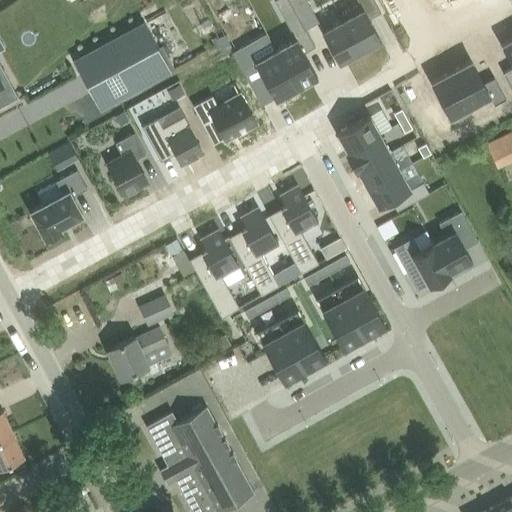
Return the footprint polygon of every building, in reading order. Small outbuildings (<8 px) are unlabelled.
[(318,20),(307,0),(289,0),(295,10),(304,27),(305,27),(318,20)] [(343,19),(360,50),(381,39),(369,17),(381,11),(374,0),(358,0),(360,2),(340,13),(343,19)] [(171,5),(100,44),(126,93),(198,54),(171,5)] [(294,37),(275,49),(296,85),(317,74),(304,50),(314,44),(305,27),(304,27),(295,10),(283,16),(294,37)] [(321,30),(327,40),(339,62),(360,50),(343,19),(321,30)] [(511,58),(511,36),(503,41),(511,58)] [(274,97),(296,85),(275,49),(254,60),(262,73),(274,97)] [(470,59),(451,69),(469,101),(487,91),(470,59)] [(0,106),(18,96),(0,62),(0,106)] [(469,101),(451,69),(432,79),(450,112),(469,101)] [(180,83),(167,90),(172,98),(184,92),(180,83)] [(225,138),(257,121),(240,91),(217,103),(212,94),(193,104),(203,123),(214,117),(225,138)] [(394,112),(399,121),(407,117),(402,107),(394,112)] [(444,124),(452,120),(446,109),(439,113),(444,124)] [(124,110),(115,115),(120,124),(129,119),(124,110)] [(171,153),(177,163),(198,151),(184,126),(186,126),(180,115),(158,127),(153,118),(138,126),(139,129),(151,150),(157,160),(171,153)] [(344,151),(344,152),(377,134),(367,115),(334,133),(345,151),(344,151)] [(407,117),(399,121),(405,131),(412,126),(407,117)] [(112,160),(128,191),(152,178),(140,155),(151,150),(139,129),(122,138),(129,151),(112,160)] [(511,131),(486,143),(496,167),(511,159),(511,131)] [(388,152),(377,134),(344,152),(354,170),(388,152)] [(431,151),(426,142),(418,146),(423,156),(431,151)] [(73,160),(64,143),(48,152),(57,169),(73,160)] [(388,152),(354,170),(355,171),(356,171),(365,188),(398,170),(388,152)] [(30,208),(45,235),(61,227),(60,225),(82,213),(72,194),(87,186),(76,167),(56,178),(62,191),(30,208)] [(408,189),(398,170),(365,188),(376,207),(408,189)] [(318,220),(298,183),(280,193),(286,203),(268,213),(295,261),(313,251),(301,229),(318,220)] [(279,242),(258,205),(241,215),(247,225),(229,235),(261,293),(278,283),(262,251),(279,242)] [(441,231),(428,238),(446,270),(461,261),(459,258),(466,254),(460,244),(473,237),(456,206),(434,218),(441,231)] [(377,224),(383,236),(397,229),(390,217),(377,224)] [(239,264),(219,227),(201,237),(207,247),(189,257),(216,306),(234,296),(222,273),(239,264)] [(171,254),(172,254),(183,248),(177,238),(166,244),(171,254)] [(446,270),(428,238),(408,249),(405,242),(392,249),(406,274),(417,268),(425,281),(446,270)] [(345,252),(335,258),(339,265),(349,259),(345,252)] [(328,271),(339,265),(335,258),(324,264),(328,271)] [(318,277),(328,271),(324,264),(314,270),(318,277)] [(284,266),(273,272),(279,283),(290,277),(284,266)] [(307,282),(318,277),(314,270),(303,275),(307,282)] [(122,272),(113,276),(116,282),(124,278),(122,272)] [(357,274),(336,285),(315,297),(343,347),(364,335),(385,324),(357,274)] [(286,285),(275,291),(279,298),(290,292),(286,285)] [(279,298),(275,291),(265,297),(269,304),(279,298)] [(147,323),(174,312),(165,293),(139,305),(147,323)] [(269,304),(265,297),(254,303),(258,310),(269,304)] [(258,310),(254,303),(244,309),(248,316),(258,310)] [(298,307),(277,318),(256,330),(284,380),(305,369),(326,357),(298,307)] [(134,335),(126,339),(108,347),(121,377),(148,364),(143,354),(168,342),(160,327),(135,338),(134,335)] [(213,339),(214,340),(219,349),(219,350),(231,343),(225,332),(213,339)] [(145,394),(155,415),(171,407),(174,414),(183,410),(178,399),(187,395),(189,399),(209,389),(199,368),(145,394)] [(192,407),(194,411),(204,405),(202,402),(192,407)] [(220,511),(219,510),(254,490),(207,404),(177,420),(172,410),(146,424),(167,463),(176,478),(194,511),(220,511)] [(0,437),(13,431),(2,407),(0,407),(0,437)] [(0,437),(0,465),(24,454),(13,431),(0,437)] [(511,511),(511,494),(479,511),(511,511)]
